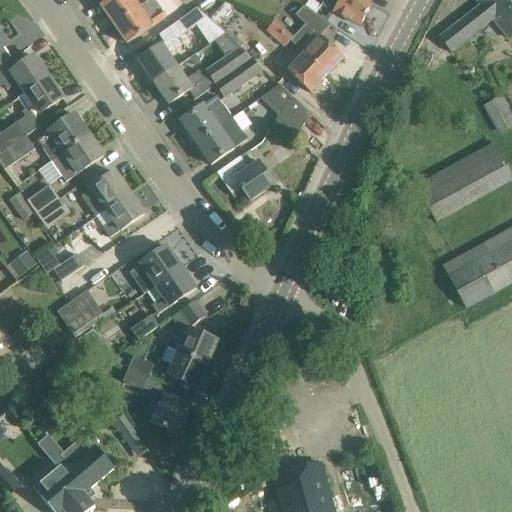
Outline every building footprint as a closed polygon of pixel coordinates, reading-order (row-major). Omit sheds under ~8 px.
[(110,0),(100,7),(114,26),(140,8),(134,0),(110,0)] [(151,0),(140,8),(114,26),(127,45),(166,19),(161,11),(153,0),(151,0)] [(324,0),(321,7),(343,17),(360,27),(372,5),(362,0),(324,0)] [(511,0),(477,0),(481,5),(440,38),(452,54),(480,33),(478,30),(492,20),(507,40),(511,36),(511,0)] [(234,10),(226,3),(211,20),(218,27),(234,10)] [(305,25),(294,38),(290,42),(291,42),(301,52),(305,56),(304,57),(326,78),(344,59),(320,37),(331,26),(304,7),(295,16),(305,25)] [(207,19),(198,10),(179,23),(186,34),(207,19)] [(290,42),(272,26),(266,32),(285,49),(291,42),(290,42)] [(139,62),(153,83),(176,68),(167,55),(181,46),(175,37),(139,62)] [(220,64),(207,73),(216,86),(253,61),(240,50),(220,64)] [(19,83),(26,93),(49,78),(34,57),(1,80),(7,90),(19,83)] [(311,94),(326,78),(304,57),(296,67),(289,61),(283,68),(311,94)] [(190,58),(176,68),(153,83),(169,106),(205,81),(199,72),(190,58)] [(225,98),(250,81),(264,72),(253,61),(216,86),(225,98)] [(64,99),(49,78),(26,93),(33,104),(22,112),(30,122),(64,99)] [(279,117),(291,97),(279,87),(260,100),(279,117)] [(181,122),(196,144),(231,119),(217,97),(181,122)] [(312,117),(291,97),(279,117),(277,119),(295,135),(312,117)] [(511,115),(502,97),(483,107),(500,137),(511,129),(511,115)] [(37,141),(52,162),(90,137),(75,115),(37,141)] [(247,141),(231,119),(196,144),(211,166),(228,154),(247,141)] [(0,155),(26,137),(17,124),(0,135),(0,155)] [(36,150),(26,137),(0,155),(0,164),(5,171),(36,150)] [(104,157),(90,137),(52,162),(66,183),(104,157)] [(511,173),(495,143),(416,187),(437,224),(511,183),(511,173)] [(232,195),(241,188),(250,202),(274,185),(250,151),(240,159),(218,174),(232,195)] [(82,197),(96,218),(130,194),(115,173),(82,197)] [(38,217),(60,201),(50,186),(28,202),(38,217)] [(20,194),(10,201),(23,221),(34,214),(20,194)] [(130,194),(96,218),(111,239),(144,215),(130,194)] [(70,215),(60,201),(38,217),(48,231),(70,215)] [(511,230),(444,268),(467,309),(511,284),(511,230)] [(130,273),(144,294),(181,268),(167,248),(130,273)] [(37,265),(27,252),(10,265),(21,278),(37,265)] [(77,255),(54,271),(62,283),(85,267),(77,255)] [(181,268),(144,294),(145,296),(156,288),(164,299),(153,307),(159,315),(196,290),(181,268)] [(87,292),(57,313),(73,336),(77,341),(100,326),(96,320),(103,315),(87,292)] [(185,342),(179,354),(207,366),(218,343),(190,330),(192,327),(206,318),(195,303),(172,319),(177,326),(172,336),(185,342)] [(131,331),(139,342),(160,327),(152,316),(131,331)] [(197,389),(207,366),(179,354),(166,348),(161,361),(156,371),(197,389)] [(90,359),(98,370),(112,360),(104,349),(90,359)] [(121,365),(129,369),(149,378),(154,367),(134,358),(133,361),(128,359),(121,365)] [(149,378),(129,369),(124,383),(143,391),(149,378)] [(153,425),(177,435),(189,408),(155,393),(150,406),(159,410),(153,425)] [(137,435),(123,416),(114,423),(127,442),(137,435)] [(66,481),(60,486),(71,499),(77,494),(85,504),(89,501),(88,501),(95,496),(91,490),(114,470),(95,448),(72,468),(58,451),(52,455),(49,458),(59,470),(57,471),(66,481)] [(0,466),(0,485),(10,497),(19,488),(0,466)] [(333,511),(320,466),(274,479),(282,511),(333,511)] [(66,481),(57,471),(35,489),(53,511),(92,511),(91,511),(95,508),(89,501),(85,504),(77,494),(71,499),(60,486),(66,481)]
